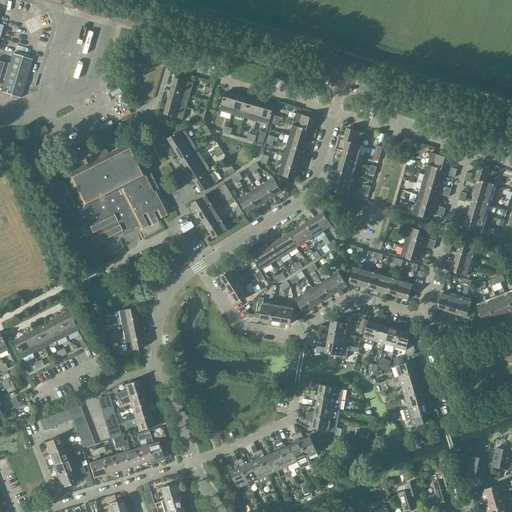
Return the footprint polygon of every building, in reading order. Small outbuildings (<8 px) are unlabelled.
[(1,92),(21,98),(32,60),(13,54),(1,92)] [(175,78),(171,90),(190,96),(194,83),(175,78)] [(171,90),(168,102),(186,108),(190,96),(171,90)] [(238,96),(225,93),(220,111),(232,115),(238,96)] [(232,115),(244,118),(250,100),(238,96),(232,115)] [(244,118),(256,122),(262,103),(250,100),(244,118)] [(186,108),(168,102),(164,115),(183,120),(186,108)] [(262,103),(256,122),(269,126),(274,107),(262,103)] [(292,125),(292,126),(308,130),(308,131),(311,131),(315,119),(296,113),(293,125),(292,125)] [(39,129),(42,135),(48,132),(45,126),(39,129)] [(292,127),(290,136),(305,140),(308,131),(308,130),(292,126),(292,127)] [(347,142),(362,146),(366,134),(347,128),(343,141),(347,142)] [(168,139),(175,150),(191,139),(184,129),(168,139)] [(287,144),(287,145),(302,150),(305,140),(290,136),(287,144)] [(175,150),(181,161),(198,150),(191,139),(175,150)] [(344,151),(359,156),(362,146),(347,142),(344,151)] [(286,147),(284,155),(300,160),(302,150),(287,145),(286,147)] [(89,237),(95,247),(122,233),(124,236),(139,228),(139,230),(149,225),(150,226),(160,220),(159,218),(169,213),(164,203),(162,204),(155,192),(159,190),(149,170),(143,173),(129,146),(109,156),(105,149),(85,159),(88,167),(69,177),(69,178),(53,186),(65,210),(68,209),(79,230),(89,225),(94,234),(89,237)] [(181,161),(188,171),(205,161),(198,150),(181,161)] [(341,161),(356,166),(359,156),(344,151),(341,161)] [(427,165),(443,170),(446,171),(450,159),(431,153),(427,165)] [(281,164),(281,165),(297,169),(300,160),(284,155),(281,164)] [(188,171),(195,182),(211,172),(205,161),(188,171)] [(338,171),(354,176),(356,166),(341,161),(338,171)] [(297,169),(281,165),(280,166),(281,166),(278,175),(294,180),(297,169)] [(427,167),(424,175),(440,180),(443,170),(427,165),(427,167)] [(475,180),(478,181),(478,180),(494,185),(498,173),(479,167),(475,180)] [(338,171),(335,181),(351,185),(354,176),(338,171)] [(211,172),(195,182),(202,193),(218,182),(211,172)] [(422,184),(421,185),(437,189),(440,180),(424,175),(422,184)] [(265,182),(264,183),(273,197),(282,191),(273,178),(265,183),(265,182)] [(478,181),(476,190),(491,195),(494,186),(494,185),(478,180),(478,181)] [(351,185),(335,181),(332,191),(348,195),(351,185)] [(263,184),(256,189),(264,202),(273,197),(264,183),(263,184)] [(421,186),(419,195),(434,199),(437,189),(421,185),(421,186)] [(247,194),(256,208),(264,202),(256,189),(248,193),(247,194)] [(473,200),(489,205),(489,203),(491,195),(476,190),(473,200)] [(256,208),(247,194),(246,195),(238,200),(247,213),(256,208)] [(192,204),(197,213),(211,204),(210,203),(205,195),(192,204)] [(416,204),(432,209),(434,199),(419,195),(416,203),(416,204)] [(489,205),(473,200),(470,210),(485,214),(488,206),(489,205)] [(197,213),(203,221),(216,213),(212,205),(211,204),(197,213)] [(432,209),(416,204),(415,206),(416,206),(413,214),(429,219),(432,209)] [(470,210),(467,220),(483,224),(483,223),(485,214),(470,210)] [(332,226),(324,212),(315,218),(323,232),(329,228),(331,232),(335,230),(332,226)] [(203,221),(208,230),(222,221),(221,220),(216,213),(203,221)] [(315,218),(306,223),(315,237),(323,232),(315,218)] [(483,224),(467,220),(464,230),(480,234),(482,225),(483,224)] [(222,221),(208,230),(214,239),(227,230),(222,222),(223,222),(222,221)] [(297,229),(306,243),(315,237),(306,223),(297,229)] [(406,237),(422,242),(425,232),(409,227),(407,236),(406,236),(406,237)] [(297,229),(289,234),(297,248),(306,243),(297,229)] [(289,234),(280,240),(289,253),(297,248),(289,234)] [(406,238),(403,247),(419,252),(422,242),(406,237),(406,238)] [(280,240),(272,245),(280,259),(289,253),(280,240)] [(476,247),(460,242),(457,252),(473,257),(473,256),(476,247)] [(272,245),(263,250),(272,264),(280,259),(272,245)] [(419,252),(403,247),(401,257),(416,262),(419,252)] [(272,264),(263,250),(254,256),(263,270),(272,264)] [(457,252),(454,262),(470,267),(472,258),(473,258),(473,257),(457,252)] [(470,267),(454,262),(451,272),(467,277),(470,267)] [(349,283),(359,286),(364,270),(354,267),(349,283)] [(221,277),(226,286),(240,277),(235,268),(221,277)] [(359,286),(369,289),(374,273),(372,273),(364,270),(359,286)] [(339,272),(330,277),(338,291),(347,285),(339,272)] [(379,292),(383,276),(374,273),(369,289),(379,292)] [(393,279),(383,276),(379,292),(389,295),(393,279)] [(226,286),(232,294),(246,286),(240,277),(226,286)] [(330,277),(321,283),(330,296),(338,291),(330,277)] [(393,279),(389,295),(398,297),(403,282),(394,279),(393,279)] [(403,282),(398,297),(408,300),(413,285),(403,282)] [(321,283),(312,288),(321,302),(330,296),(321,283)] [(246,286),(232,294),(237,303),(251,295),(246,286)] [(321,302),(312,288),(304,293),(313,307),(321,302)] [(437,309),(447,312),(452,296),(442,293),(437,309)] [(313,307),(304,294),(295,299),(304,313),(313,307)] [(505,296),(497,299),(503,314),(511,310),(506,295),(505,296)] [(452,296),(447,312),(457,315),(462,299),(460,298),(460,299),(452,296)] [(462,299),(457,315),(467,318),(472,302),(463,299),(462,299)] [(488,302),(487,303),(493,318),(503,314),(497,299),(488,303),(488,302)] [(260,319),(270,321),(273,305),(263,303),(263,305),(260,319)] [(493,318),(487,303),(486,303),(486,304),(477,307),(484,322),(493,318)] [(270,321),(281,322),(283,307),(273,305),(270,321)] [(283,307),(281,322),(291,324),(294,308),(283,307)] [(117,318),(118,322),(136,318),(134,308),(118,311),(120,318),(117,318)] [(364,338),(374,341),(379,324),(381,320),(382,315),(384,310),(379,309),(376,319),(375,323),(369,321),(364,338)] [(69,313),(58,319),(67,336),(78,330),(69,313)] [(121,325),(123,331),(138,328),(136,318),(118,322),(118,325),(121,325)] [(58,319),(47,325),(55,342),(67,336),(58,319)] [(320,325),(320,330),(325,331),(329,332),(347,335),(349,324),(331,320),(330,327),(320,325)] [(374,341),(385,344),(390,327),(379,324),(374,341)] [(35,330),(44,348),(55,342),(47,325),(35,330)] [(385,344),(395,347),(400,330),(390,327),(385,344)] [(124,340),(124,341),(141,338),(138,328),(123,331),(124,340)] [(35,330),(24,336),(33,353),(44,348),(35,330)] [(400,330),(395,347),(406,351),(411,333),(400,330)] [(329,332),(328,342),(345,345),(347,335),(329,332)] [(33,353),(24,336),(13,342),(21,359),(33,353)] [(141,338),(124,341),(125,342),(127,351),(143,348),(141,338)] [(345,345),(328,342),(326,349),(317,347),(316,354),(325,355),(326,353),(336,355),(335,357),(347,359),(348,351),(350,351),(351,346),(345,345)] [(396,366),(399,377),(416,372),(413,361),(396,366)] [(399,377),(402,387),(419,382),(416,372),(399,377)] [(123,398),(128,396),(143,391),(140,380),(125,384),(127,390),(121,392),(116,393),(118,399),(123,398)] [(402,387),(405,398),(422,393),(419,382),(402,387)] [(320,385),(318,396),(341,400),(343,389),(320,385)] [(147,403),(143,391),(128,396),(123,398),(125,403),(130,402),(132,408),(147,403)] [(405,398),(408,408),(425,403),(422,393),(405,398)] [(109,395),(98,399),(100,405),(111,401),(109,395)] [(316,407),(339,411),(341,400),(318,396),(316,407)] [(100,405),(101,411),(113,407),(111,401),(100,405)] [(129,421),(135,419),(150,414),(147,403),(132,408),(134,413),(128,415),(129,421)] [(408,408),(403,410),(407,421),(419,417),(421,425),(431,422),(428,414),(429,414),(425,403),(408,408)] [(69,409),(71,415),(82,411),(80,405),(69,409)] [(101,411),(103,416),(115,413),(113,407),(101,411)] [(308,412),(307,416),(338,422),(340,411),(339,411),(316,407),(315,411),(313,411),(312,413),(308,412)] [(69,409),(63,412),(67,422),(72,420),(71,415),(69,409)] [(82,411),(71,415),(72,420),(73,421),(84,417),(82,411)] [(63,412),(57,414),(61,424),(67,422),(63,412)] [(103,416),(105,422),(116,419),(115,413),(103,416)] [(57,414),(52,416),(56,426),(61,424),(57,414)] [(127,428),(131,427),(137,425),(139,431),(154,426),(150,414),(135,419),(129,421),(125,422),(127,428)] [(50,428),(56,426),(52,416),(46,418),(50,428)] [(338,422),(307,416),(306,420),(311,421),(311,423),(313,423),(312,428),(336,433),(338,422)] [(84,417),(73,421),(75,427),(86,422),(84,417)] [(44,431),(50,428),(46,418),(40,420),(44,431)] [(105,422),(107,428),(118,424),(116,419),(105,422)] [(86,422),(75,427),(77,432),(88,428),(86,422)] [(118,424),(107,428),(108,434),(120,430),(118,424)] [(77,432),(79,437),(91,433),(88,428),(77,432)] [(120,430),(108,434),(110,440),(122,436),(120,430)] [(79,437),(82,443),(93,439),(91,433),(79,437)] [(49,454),(64,448),(60,437),(45,442),(49,454)] [(311,437),(300,441),(308,458),(318,453),(311,437)] [(93,439),(82,443),(83,448),(95,444),(93,439)] [(295,444),(290,446),(298,462),(300,468),(310,463),(300,441),(299,439),(295,441),(294,441),(294,443),(295,444)] [(161,441),(147,445),(152,460),(156,459),(160,461),(164,460),(166,456),(161,441)] [(147,445),(135,449),(140,464),(152,460),(147,445)] [(251,448),(256,458),(260,456),(258,452),(255,446),(251,448)] [(281,450),(288,467),(298,462),(290,446),(285,448),(281,450)] [(49,454),(54,465),(69,459),(64,448),(49,454)] [(496,448),(493,465),(492,467),(493,467),(507,470),(508,468),(511,469),(511,454),(511,452),(496,448)] [(135,449),(124,452),(129,468),(140,464),(135,449)] [(281,450),(276,452),(271,455),(278,471),(288,467),(281,450)] [(124,452),(112,456),(117,471),(129,468),(124,452)] [(240,465),(238,460),(236,455),(232,456),(236,467),(240,465)] [(271,455),(261,459),(268,475),(278,471),(271,455)] [(112,456),(101,460),(106,475),(117,471),(112,456)] [(256,458),(254,458),(256,461),(251,463),(258,480),(261,485),(270,481),(268,475),(261,459),(260,456),(256,458)] [(492,467),(493,465),(487,463),(487,460),(472,457),(468,475),(483,479),(484,477),(490,478),(493,467),(492,467)] [(54,465),(58,476),(73,471),(69,459),(54,465)] [(106,475),(101,460),(89,463),(94,478),(106,475)] [(251,463),(241,468),(248,484),(258,480),(251,463)] [(248,484),(241,468),(231,472),(238,489),(248,484)] [(73,471),(58,476),(63,488),(78,482),(73,471)] [(454,488),(449,473),(439,476),(441,481),(433,483),(439,503),(451,500),(448,490),(454,488)] [(410,484),(412,490),(399,493),(404,511),(418,508),(414,495),(420,494),(416,482),(410,484)] [(160,488),(164,500),(178,496),(175,484),(160,488)] [(481,491),(484,501),(501,496),(498,485),(481,491)] [(144,493),(148,505),(154,503),(150,492),(149,492),(144,493)] [(164,511),(165,511),(167,511),(182,507),(178,496),(164,500),(161,501),(164,511)] [(484,501),(487,511),(504,507),(501,496),(484,501)] [(109,504),(111,511),(124,511),(127,511),(123,500),(109,504)]
